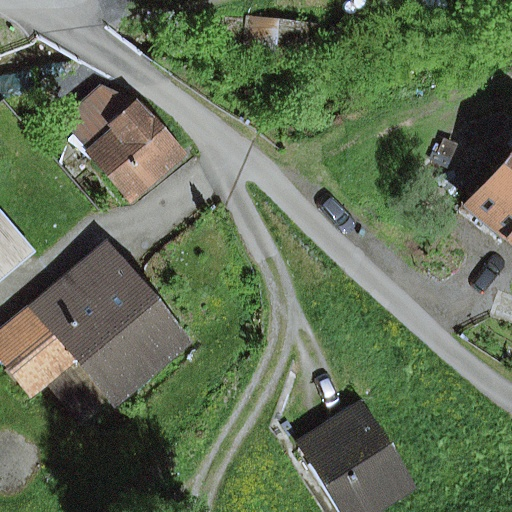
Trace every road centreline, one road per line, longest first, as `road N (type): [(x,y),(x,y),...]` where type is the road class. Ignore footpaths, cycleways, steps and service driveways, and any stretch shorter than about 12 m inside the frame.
road 1 (residential): [(511,400),(213,134),(129,71),(64,0)]
road 2 (track): [(213,134),(222,173),(263,260),(278,322),(184,511)]
